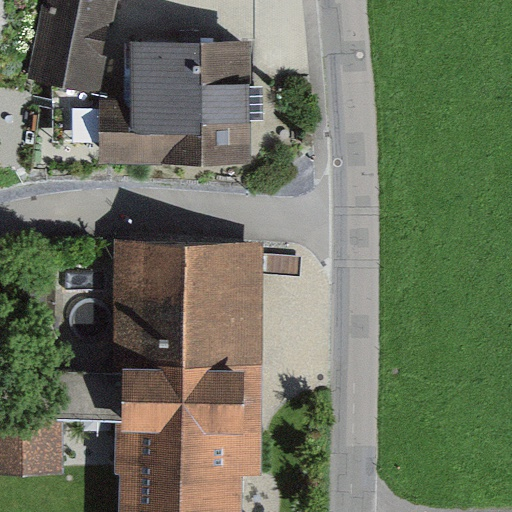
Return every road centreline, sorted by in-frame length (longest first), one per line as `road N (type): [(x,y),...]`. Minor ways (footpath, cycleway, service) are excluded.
road 1 (residential): [(0,229),(115,210),(359,219)]
road 2 (unclassified): [(359,219),(356,511)]
road 3 (unclassified): [(345,0),(359,219)]
